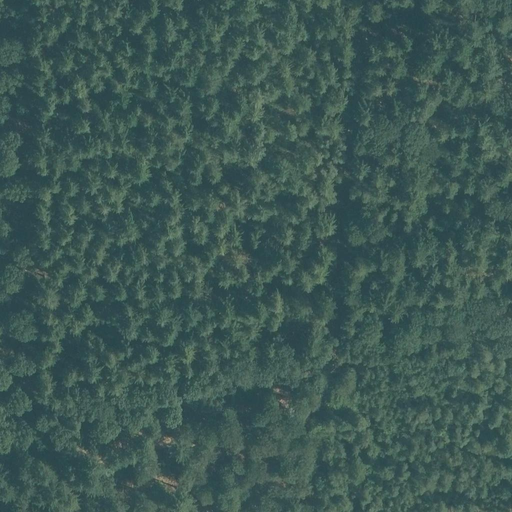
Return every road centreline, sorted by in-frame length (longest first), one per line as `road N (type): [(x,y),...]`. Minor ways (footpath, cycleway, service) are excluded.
road 1 (track): [(365,0),(339,187),(339,306),(330,365)]
road 2 (track): [(511,323),(330,365),(311,511)]
